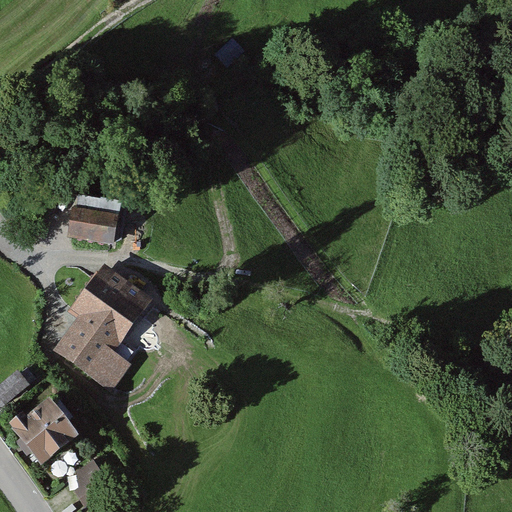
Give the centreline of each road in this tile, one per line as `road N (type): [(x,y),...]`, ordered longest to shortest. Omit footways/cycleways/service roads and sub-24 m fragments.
road 1 (track): [(193,0),(178,46),(197,87),(335,270),(445,368),(483,425)]
road 2 (track): [(130,0),(21,79),(0,105)]
road 3 (track): [(209,279),(231,235),(218,204),(224,119)]
